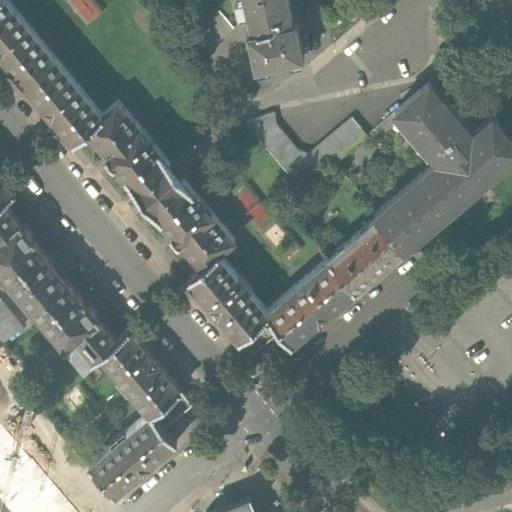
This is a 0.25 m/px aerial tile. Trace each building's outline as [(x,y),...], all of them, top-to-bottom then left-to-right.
[(0,0),(0,52),(22,79),(52,54),(7,0),(0,0)] [(245,0),(252,29),(249,29),(257,63),(303,52),(295,22),(295,18),(292,18),(287,0),(245,0)] [(355,4),(353,0),(328,0),(331,9),(355,4)] [(233,27),(217,9),(180,41),(196,59),(233,27)] [(103,115),(52,54),(22,79),(74,140),(86,130),(86,129),(103,115)] [(438,158),(375,212),(382,220),(407,248),(511,156),(511,129),(495,111),(473,130),(426,77),(393,106),(438,158)] [(86,130),(143,198),(176,170),(118,102),(103,115),(86,129),(86,130)] [(246,122),(300,186),(330,160),(334,164),(368,135),(352,116),(309,153),(298,149),(276,122),(274,111),(269,112),(246,122)] [(183,178),(176,170),(143,198),(201,268),(218,254),(234,240),(183,178)] [(15,190),(0,172),(0,201),(2,200),(15,190)] [(59,269),(2,200),(0,201),(0,266),(26,297),(59,269)] [(257,225),(270,214),(260,202),(247,213),(257,225)] [(382,220),(334,260),(360,289),(407,248),(382,220)] [(273,310),(218,254),(201,268),(188,281),(242,341),(270,318),(275,313),(273,310)] [(294,346),(360,289),(334,260),(273,310),(275,313),(270,318),(294,346)] [(100,353),(116,338),(59,269),(26,297),(84,366),(100,353)] [(23,327),(0,298),(0,337),(4,343),(23,327)] [(150,414),(180,389),(129,328),(116,338),(100,353),(150,414)] [(192,403),(180,389),(150,414),(89,465),(114,495),(176,442),(164,427),(192,403)] [(0,511),(82,511),(30,451),(21,458),(0,433),(0,511)] [(246,511),(256,506),(250,493),(205,511),(246,511)]
